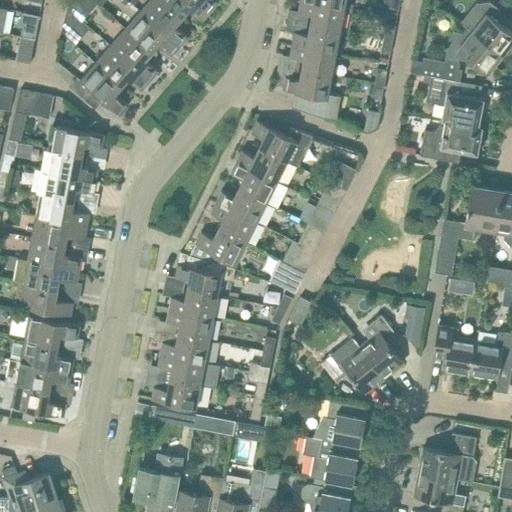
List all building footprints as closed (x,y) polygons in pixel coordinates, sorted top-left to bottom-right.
[(175,24),(182,16),(163,0),(149,0),(141,10),(180,45),(188,35),(175,24)] [(210,10),(198,0),(163,0),(182,16),(188,8),(202,20),(210,10)] [(198,0),(210,10),(218,1),(217,0),(198,0)] [(340,29),(345,6),(311,0),(300,0),(299,10),(312,13),(310,23),(340,29)] [(399,8),(400,0),(383,0),(382,6),(389,7),(399,8)] [(511,40),(511,30),(503,24),(502,9),(490,0),(476,2),(461,21),(467,26),(472,30),(502,54),(511,40)] [(180,45),(141,10),(126,28),(152,50),(158,42),(172,54),(180,45)] [(79,36),(63,22),(61,31),(73,42),(79,36)] [(37,26),(23,23),(21,35),(35,38),(37,26)] [(336,51),(340,29),(310,23),(308,33),(295,30),(292,43),(336,51)] [(393,39),(396,24),(386,23),(383,37),(393,39)] [(472,30),(467,26),(462,32),(454,30),(451,47),(448,46),(445,59),(458,61),(459,57),(463,58),(465,55),(488,72),(502,54),(472,30)] [(145,58),(152,50),(126,28),(111,45),(150,79),(158,69),(145,58)] [(31,62),(35,38),(21,35),(16,59),(31,62)] [(390,53),(393,39),(383,37),(381,51),(390,53)] [(332,74),(336,51),(292,43),(290,55),(303,58),(302,68),(332,74)] [(150,79),(111,45),(95,62),(122,85),(129,77),(142,89),(150,79)] [(421,73),(423,61),(412,59),(410,71),(421,73)] [(115,92),(122,85),(95,62),(80,79),(91,89),(83,97),(95,108),(103,99),(120,114),(129,104),(115,92)] [(444,65),(442,77),(460,80),(462,68),(444,65)] [(384,83),(387,69),(378,67),(375,82),(384,83)] [(328,93),(332,74),(302,68),(300,78),(286,75),(284,88),(295,90),(292,106),(324,116),(336,119),(341,95),(328,93)] [(460,80),(442,77),(432,75),(427,100),(444,104),(442,118),(483,125),(483,124),(479,124),(485,97),(458,92),(460,80)] [(382,98),(384,83),(375,82),(372,96),(382,98)] [(14,87),(3,85),(0,103),(0,107),(9,109),(14,87)] [(27,113),(32,90),(21,88),(16,111),(27,113)] [(38,115),(43,92),(32,90),(27,113),(38,115)] [(54,94),(43,92),(38,115),(50,117),(54,94)] [(478,153),(483,125),(442,118),(440,124),(434,130),(425,129),(420,154),(445,159),(447,147),(478,153)] [(298,165),(313,134),(290,127),(287,134),(258,119),(252,131),(264,137),(259,146),(287,159),(298,165)] [(102,146),(105,133),(53,123),(49,146),(83,153),(85,143),(102,146)] [(14,155),(18,141),(8,139),(5,153),(14,155)] [(81,163),(83,153),(49,146),(45,169),(96,178),(98,166),(81,163)] [(287,159),(259,146),(255,155),(243,149),(237,160),(277,180),(287,159)] [(356,168),(342,161),(339,159),(328,181),(346,190),(356,168)] [(277,180),(237,160),(231,171),(244,177),(239,187),(266,201),(277,180)] [(1,169),(0,174),(0,183),(7,185),(11,171),(1,169)] [(94,191),(96,178),(45,169),(40,191),(74,198),(76,188),(94,191)] [(335,210),(346,190),(328,181),(318,201),(335,210)] [(495,227),(502,189),(472,184),(466,221),(460,220),(459,230),(442,227),(444,217),(443,217),(434,271),(452,274),(458,236),(473,239),(476,224),(495,227)] [(266,201),(239,187),(234,196),(222,190),(216,201),(256,221),(266,201)] [(511,191),(502,189),(495,227),(505,229),(503,239),(511,246),(511,245),(511,280),(511,285),(511,284),(511,191)] [(72,208),(74,198),(40,191),(36,214),(88,224),(90,211),(72,208)] [(256,221),(216,201),(211,212),(223,218),(218,228),(246,242),(256,221)] [(325,230),(335,210),(318,201),(316,205),(307,201),(299,217),(308,221),(325,230)] [(85,236),(88,224),(36,214),(32,236),(66,243),(68,233),(85,236)] [(315,250),(325,230),(308,221),(298,241),(315,250)] [(246,242),(218,228),(214,236),(202,230),(196,242),(196,243),(191,254),(224,263),(226,257),(236,262),(246,242)] [(64,253),(66,243),(32,236),(28,259),(79,268),(81,256),(64,253)] [(305,271),(315,250),(298,241),(293,239),(282,259),(305,271)] [(235,267),(224,263),(191,254),(188,253),(186,264),(178,263),(175,275),(189,278),(187,288),(217,294),(221,277),(233,279),(235,267)] [(12,279),(23,282),(57,288),(59,277),(77,281),(79,268),(28,259),(17,257),(12,279)] [(281,275),(277,282),(295,291),(299,284),(281,275)] [(449,277),(447,289),(458,291),(460,279),(449,277)] [(56,298),(57,288),(23,282),(19,304),(70,314),(73,301),(56,298)] [(213,316),(217,294),(187,288),(185,298),(172,295),(169,308),(213,316)] [(284,292),(278,306),(286,310),(293,297),(284,292)] [(300,324),(303,319),(312,301),(301,295),(292,313),(289,319),(300,324)] [(408,316),(405,331),(417,345),(419,344),(425,305),(407,302),(404,316),(408,316)] [(280,323),(286,310),(278,306),(271,319),(280,323)] [(209,339),(213,316),(169,308),(167,320),(180,323),(178,333),(209,339)] [(381,313),(366,326),(362,329),(369,338),(360,345),(384,376),(404,361),(388,340),(397,333),(381,313)] [(80,324),(61,320),(29,314),(25,337),(59,343),(61,333),(78,337),(80,324)] [(471,373),(476,339),(457,336),(458,327),(438,323),(433,354),(446,356),(444,368),(471,373)] [(511,368),(511,367),(511,332),(498,330),(496,343),(476,339),(471,373),(497,377),(499,365),(511,368)] [(204,361),(209,339),(178,333),(176,343),(163,340),(161,353),(204,361)] [(266,335),(263,350),(272,351),(275,337),(266,335)] [(57,353),(59,343),(25,337),(21,359),(72,369),(74,357),(57,353)] [(365,391),(384,376),(360,345),(338,363),(331,353),(321,361),(324,365),(337,380),(349,370),(365,391)] [(272,351),(263,350),(260,364),(253,363),(252,370),(268,374),(272,351)] [(200,383),(204,361),(161,353),(158,365),(172,367),(170,377),(200,383)] [(70,381),(72,369),(21,359),(16,382),(50,389),(52,378),(70,381)] [(268,374),(252,370),(250,378),(257,380),(254,394),(264,396),(268,374)] [(196,406),(200,383),(170,377),(168,387),(154,385),(152,398),(196,406)] [(48,398),(50,389),(16,382),(12,405),(25,407),(37,409),(63,414),(66,401),(48,398)] [(260,419),(264,396),(254,394),(250,417),(260,419)] [(322,415),(313,435),(322,437),(346,442),(361,444),(364,429),(366,415),(354,413),(356,403),(336,399),(330,398),(327,412),(326,416),(322,415)] [(196,412),(156,405),(154,418),(193,426),(196,412)] [(25,407),(23,419),(35,421),(37,409),(25,407)] [(267,413),(265,426),(280,428),(282,415),(267,413)] [(235,420),(232,435),(271,443),(273,428),(235,420)] [(423,446),(418,470),(457,477),(457,478),(472,481),(477,460),(473,456),(477,436),(452,431),(449,451),(423,446)] [(307,434),(304,451),(315,453),(311,476),(315,476),(324,478),(325,478),(349,483),(353,484),(358,455),(344,452),(346,442),(322,437),(313,435),(307,434)] [(148,508),(167,511),(171,511),(182,457),(159,452),(158,453),(161,454),(158,470),(140,466),(134,495),(150,498),(148,508)] [(504,455),(497,495),(511,497),(511,464),(504,463),(506,455),(504,455)] [(15,466),(3,470),(5,477),(17,473),(15,466)] [(258,511),(260,506),(263,486),(266,470),(253,467),(250,484),(224,478),(217,511),(258,511)] [(0,510),(14,511),(58,497),(49,472),(28,478),(25,470),(17,473),(5,477),(3,478),(9,495),(0,495),(0,510)] [(418,470),(414,494),(439,499),(437,510),(446,511),(462,511),(464,503),(452,501),(457,478),(457,477),(418,470)] [(206,511),(217,511),(224,478),(224,477),(201,472),(199,482),(197,492),(181,489),(176,511),(205,511),(206,511)] [(301,488),(301,492),(301,494),(303,496),(306,499),(309,502),(310,504),(312,511),(311,511),(347,511),(351,494),(342,492),(343,488),(348,489),(349,483),(325,478),(324,478),(315,476),(313,483),(309,482),(307,483),(304,485),(301,488)] [(277,489),(263,486),(260,506),(273,508),(277,489)] [(62,511),(58,497),(14,511),(62,511)]
